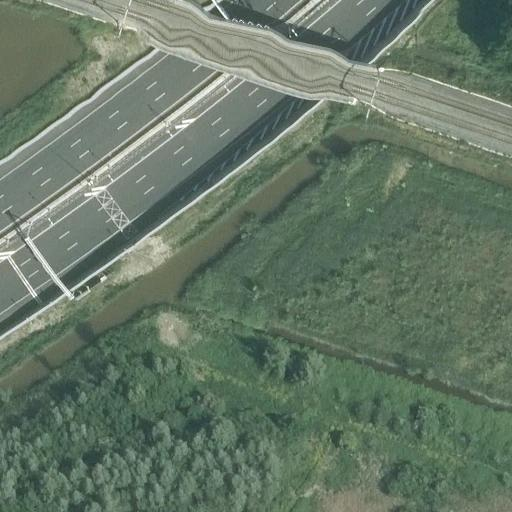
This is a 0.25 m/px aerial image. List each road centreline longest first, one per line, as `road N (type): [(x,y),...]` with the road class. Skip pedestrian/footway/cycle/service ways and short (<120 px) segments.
road 1 (motorway): [(0,286),(114,210),(374,0)]
road 2 (motorway): [(261,0),(153,94),(0,206)]
